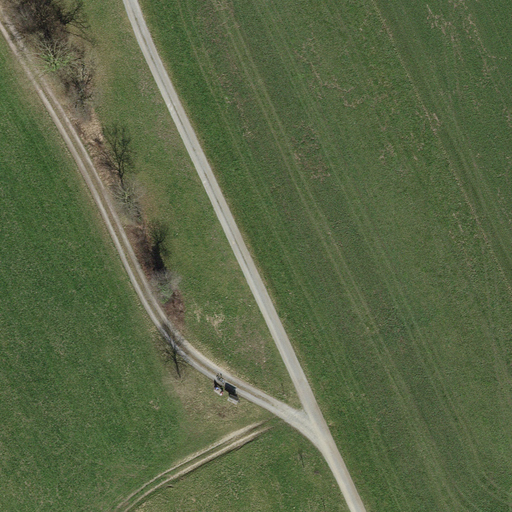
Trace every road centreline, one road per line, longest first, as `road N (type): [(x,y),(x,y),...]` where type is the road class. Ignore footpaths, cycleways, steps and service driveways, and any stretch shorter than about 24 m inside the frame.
road 1 (track): [(322,431),(208,369),(175,340),(0,15)]
road 2 (track): [(322,431),(130,0)]
